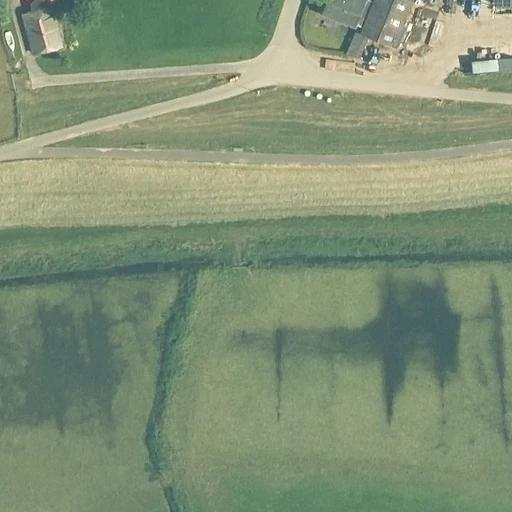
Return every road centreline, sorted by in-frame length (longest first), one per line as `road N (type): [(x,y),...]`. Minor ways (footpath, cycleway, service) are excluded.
road 1 (unclassified): [(273,78),(0,152)]
road 2 (unclassified): [(511,100),(273,78)]
